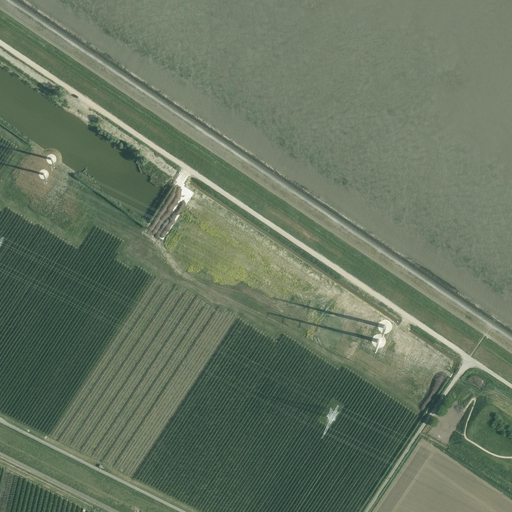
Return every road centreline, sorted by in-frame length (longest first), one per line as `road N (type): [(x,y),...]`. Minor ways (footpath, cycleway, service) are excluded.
road 1 (unclassified): [(469,359),(0,41)]
road 2 (unclassified): [(181,511),(0,421)]
road 3 (unclassified): [(365,511),(469,359)]
road 4 (unclassified): [(111,511),(0,455)]
